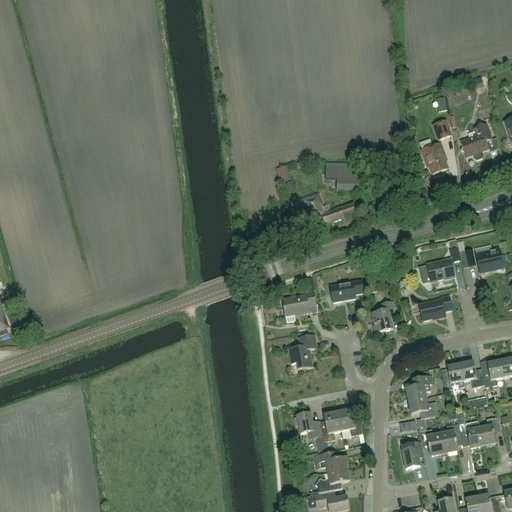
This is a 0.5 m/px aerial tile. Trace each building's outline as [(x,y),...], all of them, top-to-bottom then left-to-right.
[(439,142),(452,138),(446,123),(434,127),(439,142)] [(466,160),(473,158),(475,161),(477,162),(482,160),(484,158),(482,154),(489,152),(486,144),(493,142),(487,126),(474,131),(477,138),(460,144),(463,150),(461,153),(464,154),(466,160)] [(430,169),(433,177),(448,171),(443,157),(445,157),(441,146),(422,153),(428,169),(430,169)] [(336,192),(361,193),(362,182),(362,164),(326,164),(326,181),(337,182),(336,192)] [(287,167),(277,170),(281,184),(291,182),(287,167)] [(355,204),(331,213),(323,216),(321,210),(325,209),(319,194),(301,201),(308,219),(305,220),(309,233),(359,215),(355,204)] [(457,246),(450,248),(453,265),(461,263),(457,246)] [(465,253),(468,269),(476,268),(472,251),(465,253)] [(476,256),(480,276),(504,271),(499,251),(476,256)] [(428,270),(431,283),(431,285),(455,280),(451,262),(427,268),(428,270)] [(331,289),(334,305),(356,301),(355,297),(364,296),(362,282),(352,284),(352,285),(331,289)] [(380,286),(370,288),(372,294),(381,292),(380,286)] [(286,318),(295,317),(300,316),(301,317),(310,315),(308,309),(316,308),(314,293),(305,295),(306,298),(283,302),(286,318)] [(419,307),(423,323),(437,320),(437,321),(446,319),(445,314),(452,312),(449,297),(441,299),(441,302),(419,307)] [(0,332),(9,330),(0,303),(0,332)] [(382,313),(372,316),(377,335),(392,332),(389,319),(396,318),(393,304),(381,307),(382,313)] [(300,349),(289,351),(292,367),(297,366),(298,372),(313,369),(310,352),(318,350),(315,337),(299,340),(300,349)] [(511,360),(500,363),(504,381),(511,379),(511,382),(511,360)] [(461,366),(464,384),(472,382),(473,390),(485,388),(482,376),(483,376),(482,371),(475,373),(473,363),(461,366)] [(496,382),(504,381),(500,363),(488,365),(490,374),(483,376),(482,376),(485,388),(485,390),(497,388),(496,382)] [(465,390),(464,384),(461,366),(448,368),(448,371),(442,373),(445,393),(452,392),(452,388),(459,387),(460,391),(465,390)] [(407,391),(409,403),(427,400),(425,393),(430,392),(429,387),(433,386),(431,379),(414,382),(415,389),(407,391)] [(486,398),(475,401),(477,409),(488,407),(486,398)] [(439,418),(438,411),(436,404),(428,406),(427,400),(409,403),(411,416),(424,414),(425,421),(439,418)] [(351,411),(338,414),(342,433),(350,432),(351,439),(363,436),(360,423),(354,424),(351,411)] [(322,439),(324,444),(335,442),(334,435),(342,433),(338,414),(324,417),(327,430),(321,431),(322,439)] [(308,435),(310,442),(322,439),(321,431),(319,424),(313,426),(311,416),(297,419),(297,420),(295,420),(297,428),(299,428),(301,436),(308,435)] [(508,418),(501,419),(503,426),(510,425),(508,418)] [(480,430),(483,448),(496,446),(494,434),(501,433),(498,420),(487,422),(488,429),(480,430)] [(416,423),(408,424),(409,432),(417,431),(416,423)] [(459,427),(461,439),(462,441),(469,439),(471,451),(483,448),(480,430),(479,424),(459,427)] [(440,437),(444,456),(458,453),(456,441),(461,439),(459,427),(459,426),(447,429),(448,435),(440,437)] [(419,434),(421,444),(422,447),(428,446),(431,459),(444,456),(440,437),(433,438),(432,431),(419,434)] [(422,447),(421,444),(411,446),(412,451),(403,453),(406,471),(420,468),(419,461),(424,460),(422,447)] [(327,469),(328,475),(348,471),(345,459),(337,461),(336,455),(315,459),(317,471),(327,469)] [(350,483),(348,471),(328,475),(330,481),(323,482),(321,480),(316,487),(318,489),(319,495),(339,491),(338,485),(350,483)] [(493,496),(503,496),(502,482),(492,482),(493,496)] [(499,507),(500,511),(511,511),(511,492),(504,494),(506,506),(499,507)] [(315,498),(318,511),(329,509),(329,511),(349,511),(347,498),(334,501),(333,495),(335,495),(335,494),(315,498)] [(500,511),(499,507),(492,509),(489,497),(477,499),(479,511),(500,511)] [(479,511),(477,499),(466,501),(467,511),(479,511)] [(455,511),(453,500),(439,503),(440,511),(455,511)]
